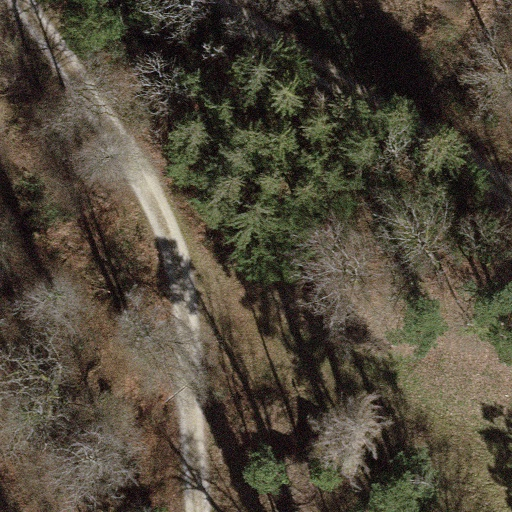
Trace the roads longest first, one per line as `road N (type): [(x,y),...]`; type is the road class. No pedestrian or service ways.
road 1 (track): [(212,511),(159,203),(0,13)]
road 2 (track): [(202,0),(511,192)]
